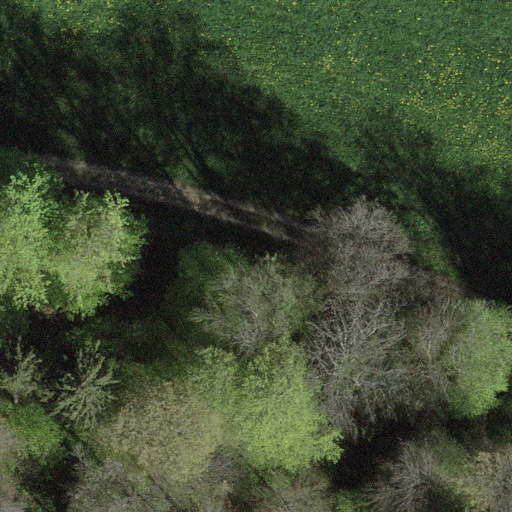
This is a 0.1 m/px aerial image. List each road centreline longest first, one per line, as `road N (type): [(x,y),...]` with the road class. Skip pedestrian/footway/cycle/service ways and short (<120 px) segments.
road 1 (track): [(511,322),(348,261),(55,173),(0,172)]
road 2 (track): [(0,352),(223,223)]
